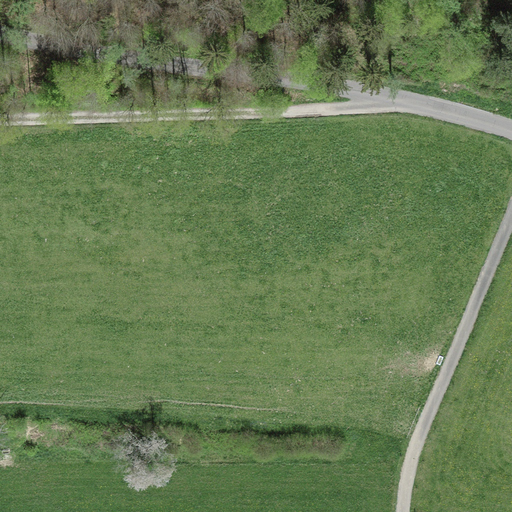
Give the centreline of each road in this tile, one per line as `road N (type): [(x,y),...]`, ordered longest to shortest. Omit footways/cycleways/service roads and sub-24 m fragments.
road 1 (unclassified): [(511,129),(435,103),(0,31)]
road 2 (track): [(0,120),(435,103)]
road 3 (track): [(511,214),(415,443),(402,511)]
